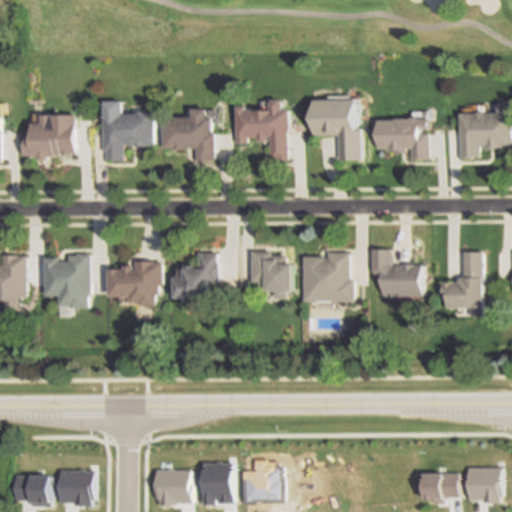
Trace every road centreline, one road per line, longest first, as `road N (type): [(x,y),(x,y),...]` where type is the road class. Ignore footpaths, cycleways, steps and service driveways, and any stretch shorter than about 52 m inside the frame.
road 1 (tertiary): [(511,401),(0,406)]
road 2 (residential): [(0,209),(511,206)]
